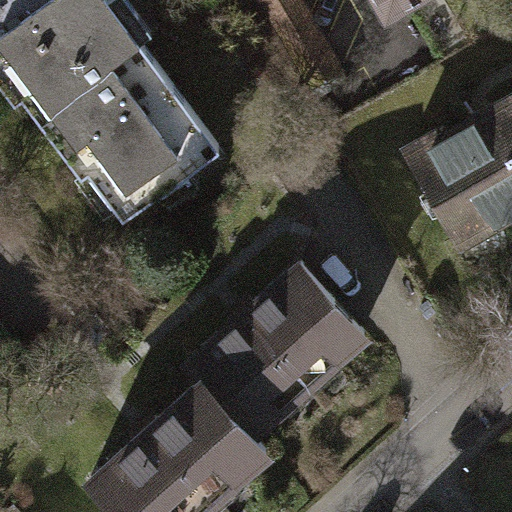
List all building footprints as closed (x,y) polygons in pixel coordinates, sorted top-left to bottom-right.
[(0,0),(0,82),(11,98),(21,91),(80,174),(90,167),(121,210),(217,142),(128,18),(136,11),(128,0),(0,0)] [(264,0),(313,78),(339,67),(325,41),(318,38),(295,0),(264,0)] [(511,201),(511,89),(432,136),(428,131),(399,148),(451,237),(511,201)] [(201,375),(251,427),(359,326),(299,261),(190,362),(201,375)] [(251,427),(201,375),(91,477),(123,511),(190,511),(265,443),(251,427)]
